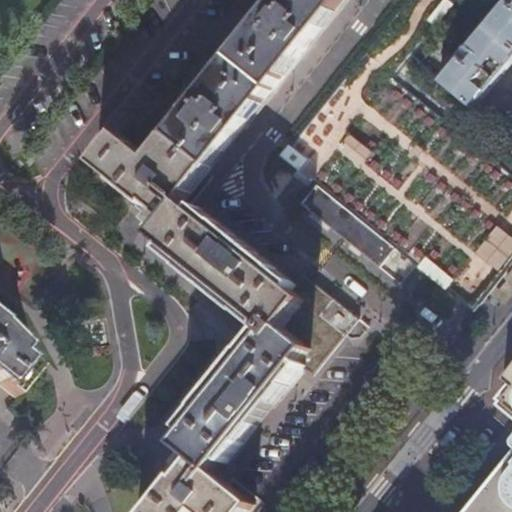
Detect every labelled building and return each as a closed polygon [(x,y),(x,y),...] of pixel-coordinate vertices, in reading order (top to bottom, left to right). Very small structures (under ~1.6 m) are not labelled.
[(215,227),(219,222),(198,206),(194,211),(183,202),(217,160),(300,57),(345,0),(277,0),(258,24),(249,35),(175,128),(162,145),(151,158),(120,132),(96,162),(116,178),(118,179),(121,175),(131,182),(129,185),(143,195),(140,199),(147,205),(148,206),(151,202),(170,217),(165,223),(155,235),(160,240),(167,246),(163,250),(184,267),(187,263),(238,304),(244,309),(241,313),(261,330),(245,350),(250,354),(225,387),(204,413),(199,408),(183,428),(188,432),(183,438),(178,445),(191,455),(197,460),(183,479),(178,475),(177,476),(171,484),(175,487),(165,501),(167,503),(161,511),(155,507),(154,509),(151,511),(199,511),(202,508),(207,511),(250,511),(255,506),(213,473),(223,461),(227,464),(243,444),(239,441),(285,383),(290,386),(303,370),(314,378),(361,319),(313,282),(301,272),(294,281),(277,268),(273,272),(269,269),(215,227)] [(281,157),(317,186),(381,236),(397,249),(463,302),(474,311),(511,264),(511,171),(393,78),(394,76),(389,72),(395,64),(400,68),(405,63),(400,59),(406,51),(411,55),(414,51),(410,47),(416,39),(421,42),(454,0),(406,0),(364,53),(281,157)] [(511,0),(507,0),(488,23),(441,79),(475,108),(511,64),(511,0)] [(414,51),(421,42),(416,39),(410,47),(414,51)] [(405,63),(411,55),(406,51),(400,59),(405,63)] [(394,76),(400,68),(395,64),(389,72),(394,76)] [(511,114),(499,131),(501,133),(511,142),(511,114)] [(115,179),(140,199),(143,195),(129,185),(131,182),(121,175),(118,179),(116,178),(115,179)] [(381,236),(317,186),(312,192),(302,205),(347,242),(381,268),(392,254),(397,249),(381,236)] [(145,207),(165,223),(170,217),(151,202),(148,206),(147,205),(145,207)] [(219,222),(215,227),(269,269),(273,272),(277,268),(219,222)] [(240,314),(241,313),(244,309),(238,304),(187,263),(184,267),(183,268),(196,279),(240,314)] [(4,341),(9,335),(0,326),(2,324),(0,322),(0,386),(16,399),(40,370),(21,355),(4,341)] [(25,350),(9,335),(4,341),(21,355),(25,350)] [(198,408),(199,408),(204,413),(225,387),(250,354),(245,350),(244,350),(198,408)] [(511,511),(511,374),(507,381),(511,385),(501,401),(503,403),(501,406),(502,408),(498,414),(500,416),(501,418),(503,415),(511,421),(511,457),(468,511),(511,511)] [(291,387),(290,386),(285,383),(239,441),(243,444),(245,446),(291,387)] [(501,418),(500,416),(495,423),(511,436),(511,421),(503,415),(501,418)] [(175,475),(177,476),(178,475),(183,479),(197,460),(191,455),(175,475)] [(153,508),(154,509),(155,507),(161,511),(167,503),(165,501),(175,487),(171,484),(153,508)]
